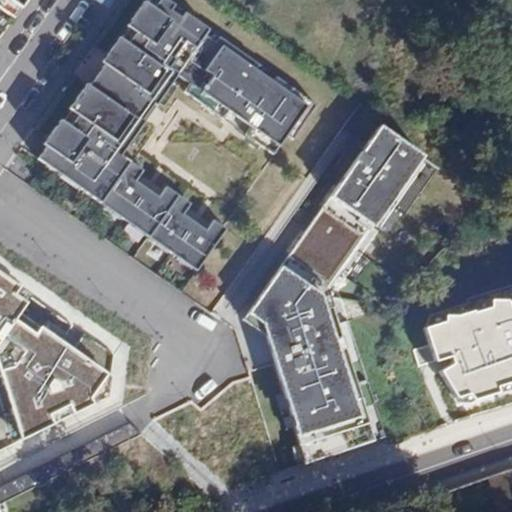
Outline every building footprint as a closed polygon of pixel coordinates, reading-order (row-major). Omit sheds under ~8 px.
[(155,107),(178,75),(205,36),(209,30),(165,0),(149,0),(101,69),(155,107)] [(215,43),(205,36),(178,75),(190,84),(185,91),(222,118),(228,111),(250,126),(244,135),(272,155),(286,136),(292,140),(316,106),(276,78),(272,82),(256,71),(259,66),(219,38),(215,43)] [(96,75),(90,83),(145,121),(150,114),(155,107),(101,69),(96,75)] [(92,198),(121,156),(145,121),(90,83),(43,151),(37,160),(92,198)] [(319,190),(364,222),(411,152),(367,120),(319,190)] [(139,169),(121,156),(92,198),(197,271),(226,230),(216,224),(209,235),(179,214),(186,203),(169,191),(161,201),(131,180),(139,169)] [(271,258),(317,289),(364,222),(319,190),(271,258)] [(317,289),(271,258),(236,304),(251,316),(295,449),(363,427),(317,289)] [(0,403),(19,441),(55,423),(75,413),(94,403),(88,398),(104,375),(37,328),(33,335),(12,320),(28,296),(0,275),(0,403)] [(511,291),(419,325),(453,401),(483,399),(511,390),(511,291)] [(511,469),(511,470),(479,481),(485,511),(500,511),(511,509),(511,491),(511,485),(511,484),(511,469)]
